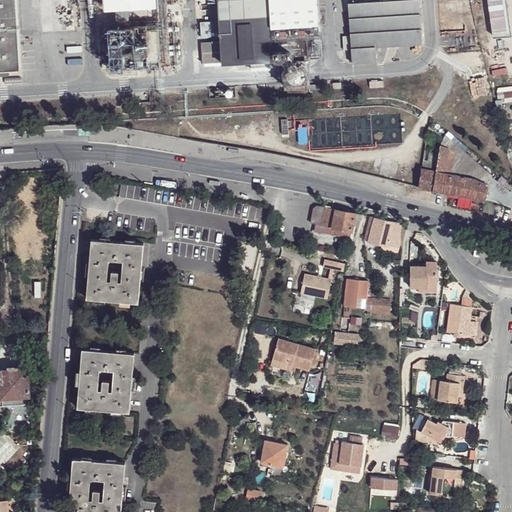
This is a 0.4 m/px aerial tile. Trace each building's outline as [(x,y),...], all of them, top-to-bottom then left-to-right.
[(15,0),(0,0),(0,71),(20,71),(15,0)] [(71,0),(39,0),(40,6),(42,32),(73,30),(71,0)] [(127,5),(156,4),(155,0),(104,0),(104,7),(115,6),(116,27),(128,26),(127,5)] [(219,21),(268,17),(267,0),(222,0),(218,0),(219,21)] [(281,60),(307,58),(306,49),(303,0),(267,0),(268,17),(271,60),(281,60)] [(303,0),(306,49),(320,49),(317,0),(303,0)] [(414,0),(343,0),(344,9),(345,22),(347,40),(348,55),(371,53),(370,38),(417,36),(416,18),(415,5),(414,0)] [(255,61),(271,60),(268,17),(219,21),(220,42),(222,64),(255,61)] [(201,39),(217,38),(216,23),(200,24),(201,39)] [(111,70),(148,68),(145,25),(128,26),(116,27),(108,27),(111,70)] [(202,65),(222,64),(220,42),(200,44),(202,65)] [(40,75),(38,44),(23,45),(25,76),(40,75)] [(510,59),(487,60),(489,80),(511,78),(510,59)] [(271,60),(255,61),(256,71),(282,69),(281,60),(271,60)] [(288,78),(289,87),(308,86),(308,77),(307,61),(287,62),(288,78)] [(194,134),(252,130),(252,115),(193,118),(194,134)] [(488,187),(493,181),(442,139),(441,144),(444,145),(444,148),(448,150),(454,155),(452,165),(460,167),(459,176),(474,179),(488,187)] [(433,192),(486,201),(488,187),(474,179),(459,176),(451,175),(452,165),(454,155),(448,150),(444,148),(441,147),(436,173),(433,192)] [(460,167),(452,165),(451,175),(459,176),(460,167)] [(419,189),(433,192),(436,173),(422,170),(419,189)] [(486,201),(511,211),(511,196),(511,195),(493,181),(488,187),(486,201)] [(336,209),(320,206),(312,211),(310,223),(315,224),(314,231),(350,238),(351,232),(353,224),(355,213),(336,209)] [(401,223),(370,216),(368,224),(365,240),(385,244),(399,247),(401,223)] [(92,238),(86,298),(139,302),(144,243),(92,238)] [(325,259),(323,267),(338,270),(339,263),(325,259)] [(427,284),(436,284),(437,261),(427,261),(426,265),(410,265),(410,287),(427,288),(427,284)] [(315,296),(328,299),(332,279),(305,274),(301,294),(315,296)] [(368,281),(346,279),(343,306),(356,308),(357,298),(366,299),(368,281)] [(427,288),(410,287),(410,292),(436,292),(436,284),(427,284),(427,288)] [(390,302),(366,299),(365,308),(389,311),(390,302)] [(461,305),(450,304),(446,332),(476,336),(480,302),(462,300),(461,305)] [(258,324),(257,332),(267,334),(268,326),(258,324)] [(358,334),(334,331),(333,342),(356,346),(358,334)] [(278,338),(272,359),(291,364),(295,365),(308,370),(315,349),(278,338)] [(83,348),(78,408),(130,412),(135,353),(83,348)] [(272,359),(270,364),(289,370),(291,364),(272,359)] [(30,395),(28,367),(18,368),(18,366),(9,366),(9,369),(1,369),(2,380),(2,385),(1,385),(2,397),(3,397),(30,395)] [(446,381),(440,380),(438,400),(458,402),(459,396),(459,393),(463,393),(465,376),(447,374),(446,381)] [(440,380),(433,379),(430,399),(438,400),(440,380)] [(30,395),(3,397),(3,405),(30,403),(30,395)] [(232,425),(238,434),(253,424),(247,415),(232,425)] [(430,444),(445,446),(441,443),(421,432),(428,420),(424,417),(417,430),(415,441),(430,442),(430,444)] [(428,420),(421,432),(441,443),(445,436),(448,432),(453,434),(456,436),(467,434),(469,424),(443,421),(442,423),(438,421),(437,423),(428,419),(428,420)] [(381,436),(399,439),(399,428),(383,425),(381,436)] [(349,443),(362,445),(363,437),(351,435),(349,443)] [(287,444),(265,440),(260,462),(261,462),(273,464),(283,466),(287,444)] [(349,443),(342,441),(340,454),(339,463),(352,465),(361,466),(364,444),(362,445),(349,443)] [(397,450),(386,448),(385,458),(396,459),(397,450)] [(339,463),(340,454),(334,453),(333,459),(332,459),(331,466),(338,467),(337,471),(351,473),(352,465),(339,463)] [(73,458),(68,511),(120,511),(125,462),(73,458)] [(361,466),(352,465),(351,473),(359,474),(361,466)] [(428,466),(420,465),(419,475),(427,476),(428,466)] [(464,470),(433,467),(430,494),(454,496),(456,479),(462,479),(463,479),(464,470)] [(396,489),(397,479),(372,478),(371,488),(396,489)] [(259,491),(247,488),(246,495),(258,498),(259,491)] [(258,498),(246,495),(245,501),(256,503),(258,498)] [(0,511),(8,511),(8,499),(0,499),(0,511)]
